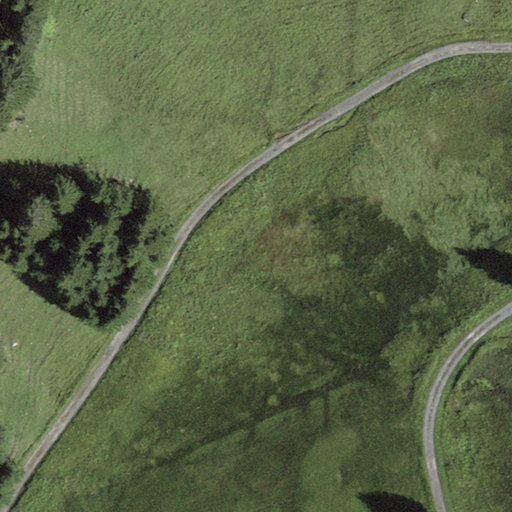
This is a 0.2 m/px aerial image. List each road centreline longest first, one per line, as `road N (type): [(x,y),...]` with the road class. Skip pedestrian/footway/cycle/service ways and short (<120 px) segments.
road 1 (track): [(511,47),(460,49),(414,66),(207,203),(3,511)]
road 2 (track): [(442,511),(430,462),(432,408),(468,342),(511,310)]
